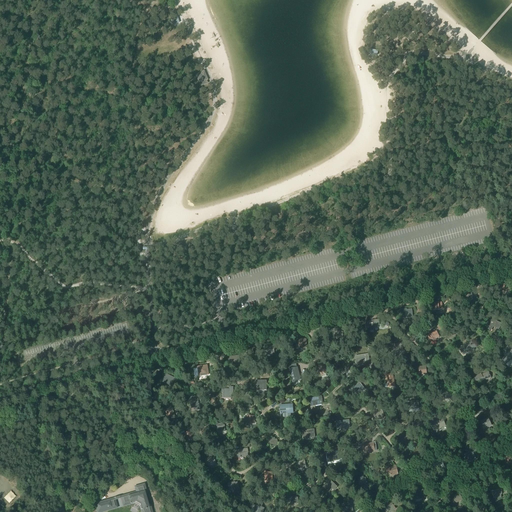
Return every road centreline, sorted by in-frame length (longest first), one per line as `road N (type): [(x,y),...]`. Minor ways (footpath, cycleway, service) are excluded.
road 1 (track): [(147,226),(140,194),(16,172),(28,0)]
road 2 (track): [(156,196),(140,194),(134,97),(23,82)]
